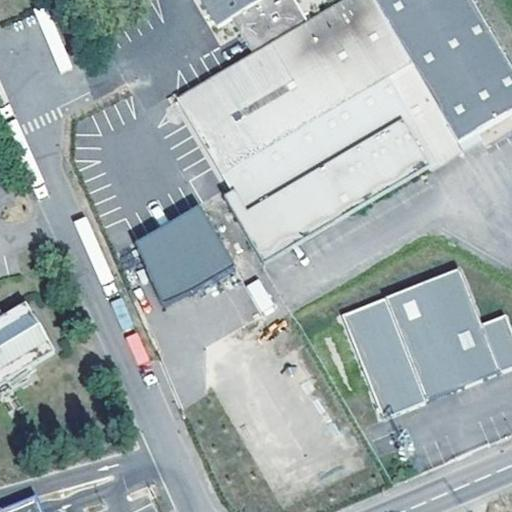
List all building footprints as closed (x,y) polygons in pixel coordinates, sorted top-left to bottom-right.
[(351,0),(310,24),(251,57),(180,99),(272,254),(389,185),(430,161),(481,131),(511,113),(511,63),(475,0),(351,0)] [(200,0),(219,32),(228,27),(233,35),(237,32),(288,2),(286,0),(200,0)] [(237,32),(251,57),(310,24),(296,0),(291,0),(288,2),(237,32)] [(487,143),(481,131),(430,161),(437,173),(487,143)] [(200,205),(131,241),(164,304),(233,267),(200,205)] [(343,319),(388,421),(511,367),(511,327),(506,314),(483,324),(459,269),(343,319)] [(261,278),(247,284),(260,313),(273,307),(261,278)] [(23,305),(1,318),(0,318),(0,327),(27,311),(23,305)] [(27,311),(0,327),(0,380),(50,350),(27,311)] [(0,387),(32,368),(53,354),(50,350),(0,380),(0,387)] [(0,394),(9,390),(35,374),(32,368),(0,387),(0,394)] [(0,403),(13,396),(9,390),(0,394),(0,403)] [(33,511),(29,503),(7,511),(33,511)]
